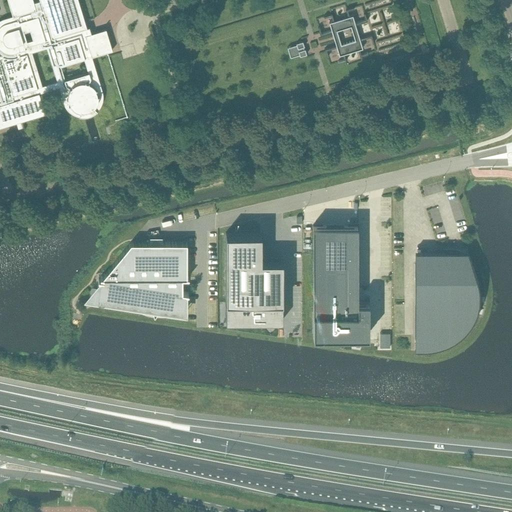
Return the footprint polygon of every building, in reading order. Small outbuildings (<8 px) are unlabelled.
[(101,105),(102,102),(103,99),(103,96),(103,93),(102,91),(92,56),(108,51),(112,50),(106,28),(86,35),(84,29),(87,28),(78,0),(38,0),(34,1),(33,0),(7,0),(13,15),(2,19),(0,19),(0,126),(45,113),(39,93),(59,87),(63,102),(64,105),(66,107),(67,109),(69,111),(72,113),(74,114),(77,115),(80,116),(83,116),(86,116),(88,116),(91,115),(94,113),(96,111),(98,109),(100,107),(101,105)] [(336,45),(324,49),(329,65),(345,61),(347,66),(362,61),(360,56),(376,51),(371,35),(360,38),(356,24),(367,21),(362,4),(346,9),(344,4),(329,9),(331,13),(315,18),(320,35),(332,31),(336,45)] [(296,44),(287,47),(290,57),(299,54),(300,56),(306,54),(307,54),(305,49),(304,49),(303,47),(304,46),(303,41),(296,43),(296,44)] [(357,225),(313,225),(313,314),(313,334),(368,334),(368,300),(357,300),(357,225)] [(281,320),(281,261),(261,261),(261,234),(225,234),(225,320),(281,320)] [(100,280),(97,300),(183,313),(184,309),(185,303),(186,294),(187,294),(188,294),(188,293),(182,292),(182,285),(183,285),(184,285),(184,284),(184,282),(184,280),(182,280),(182,278),(188,278),(188,277),(188,276),(187,276),(187,262),(187,247),(187,242),(162,242),(150,242),(145,242),(140,242),(131,242),(102,276),(100,276),(100,278),(102,278),(103,278),(103,280),(102,280),(98,279),(98,280),(99,280),(100,280)] [(423,264),(415,264),(415,337),(417,338),(419,339),(421,340),(424,341),(426,342),(428,342),(431,342),(433,342),(437,341),(441,340),(445,339),(449,338),(453,336),(456,333),(459,331),(462,328),(465,325),(467,322),(470,319),(471,315),(473,311),(474,307),(475,304),(476,300),(476,296),(476,291),(475,287),(475,283),(474,280),(472,276),(466,259),(466,258),(465,257),(465,256),(464,255),(463,254),(462,253),(461,253),(461,252),(460,251),(458,251),(457,251),(456,250),(455,250),(454,250),(453,250),(452,250),(423,250),(423,264)]
